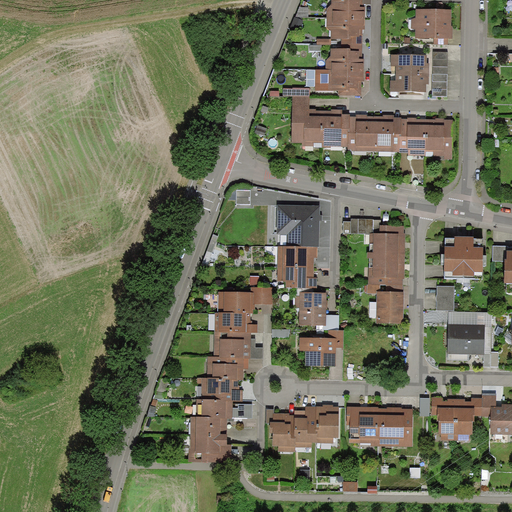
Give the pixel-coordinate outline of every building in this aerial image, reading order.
[(363,0),(330,0),(332,40),(365,39),(363,0)] [(418,6),(418,36),(450,36),(450,5),(418,6)] [(445,94),(446,44),(431,44),(430,94),(445,94)] [(361,48),(328,49),(328,93),(361,92),(361,48)] [(423,53),(390,54),(391,92),(425,91),(423,53)] [(345,113),(302,114),(302,142),(345,142),(345,113)] [(398,120),(355,120),(355,149),(398,149),(398,120)] [(452,122),(409,123),(409,151),(452,151),(452,122)] [(281,195),(281,235),(315,235),(314,195),(281,195)] [(370,284),(402,284),(402,227),(370,227),(370,284)] [(485,237),(443,237),(442,281),(485,282),(485,237)] [(511,248),(501,249),(500,292),(511,291),(511,248)] [(285,252),(285,284),(316,284),(316,252),(285,252)] [(373,290),(373,323),(402,323),(402,290),(373,290)] [(191,420),(192,458),(223,458),(223,423),(232,423),(231,411),(242,411),(242,378),(249,378),(248,318),(254,318),(254,293),(219,293),(219,315),(215,315),(215,366),(212,366),(212,381),(207,381),(207,402),(200,402),(200,420),(191,420)] [(296,293),(296,325),(327,325),(327,293),(296,293)] [(483,318),(446,319),(446,356),(484,356),(483,318)] [(304,335),(304,368),(335,368),(335,335),(304,335)] [(475,399),(436,399),(436,435),(475,435),(475,399)] [(300,441),(317,441),(317,408),(307,408),(307,412),(296,412),(296,416),(295,446),(300,446),(300,441)] [(321,435),(338,436),(338,409),(317,408),(317,441),(321,441),(321,435)] [(378,445),(379,437),(379,410),(348,409),(347,424),(351,424),(350,440),(361,441),(362,438),(373,438),(373,445),(378,445)] [(511,409),(492,409),(492,446),(511,446),(511,409)] [(392,438),(392,444),(412,445),(412,410),(379,410),(379,437),(392,438)] [(295,451),(295,446),(296,416),(274,416),(274,445),(290,445),(290,451),(295,451)]
